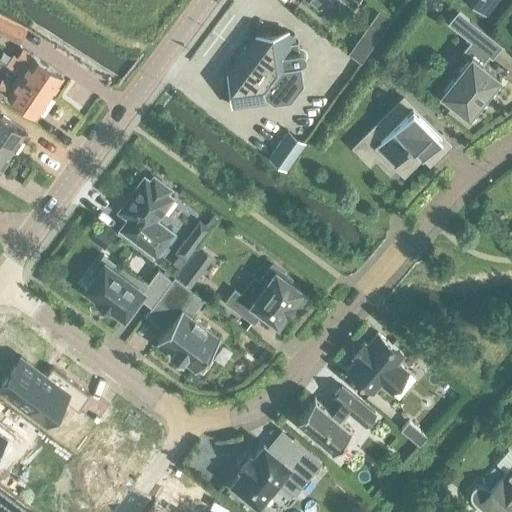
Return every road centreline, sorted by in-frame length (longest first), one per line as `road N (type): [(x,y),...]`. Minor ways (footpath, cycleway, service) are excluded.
road 1 (residential): [(195,419),(228,419),(277,390),(470,179),(511,149)]
road 2 (tertiary): [(0,281),(205,0)]
road 3 (residential): [(0,281),(173,411),(195,419)]
